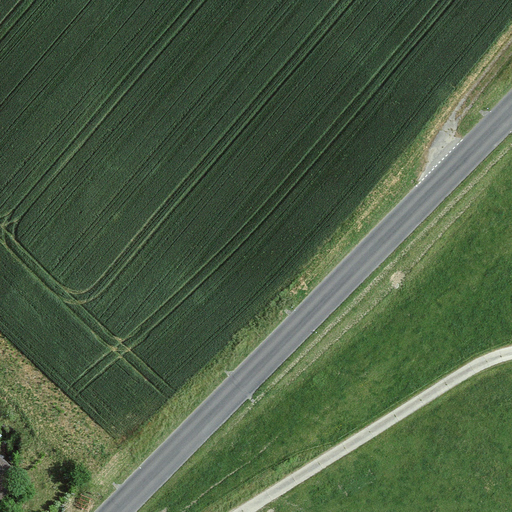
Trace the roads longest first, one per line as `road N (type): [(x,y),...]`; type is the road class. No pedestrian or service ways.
road 1 (tertiary): [(119,511),(511,111)]
road 2 (track): [(511,353),(475,366),(245,511)]
